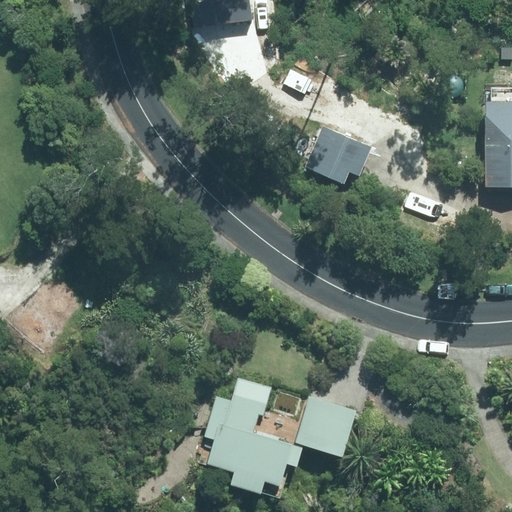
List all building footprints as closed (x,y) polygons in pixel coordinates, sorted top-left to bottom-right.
[(511,192),(511,108),(480,110),(482,193),(511,192)] [(322,136),(305,176),(341,190),(346,178),(356,181),(366,154),(322,136)] [(215,400),(201,441),(211,444),(203,469),(230,477),(225,491),(256,502),(260,489),(275,494),(282,470),(291,473),(298,453),(250,439),(257,418),(261,419),(270,391),(237,380),(229,405),(215,400)] [(306,402),(293,450),(339,464),(353,415),(306,402)] [(177,423),(166,436),(176,444),(186,431),(177,423)]
